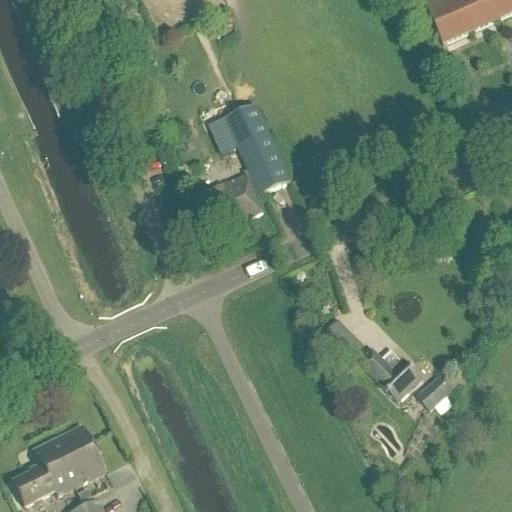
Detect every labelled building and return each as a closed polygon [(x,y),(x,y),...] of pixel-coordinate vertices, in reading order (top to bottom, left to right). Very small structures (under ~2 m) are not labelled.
[(511,0),(408,0),(420,25),(429,20),(443,53),(511,22),(511,0)] [(177,222),(190,249),(208,242),(209,245),(262,221),(256,206),(286,192),(252,112),(207,133),(219,161),(234,153),(246,180),(209,197),(212,203),(195,211),(196,214),(177,222)] [(363,354),(338,328),(322,344),(347,369),(363,354)] [(379,389),(398,408),(422,384),(403,365),(402,366),(391,354),(382,363),(372,354),(359,367),(380,388),(379,389)] [(413,402),(427,417),(447,398),(434,383),(413,402)] [(7,487),(18,511),(49,496),(53,503),(102,480),(78,431),(28,456),(35,469),(24,474),(25,478),(7,487)]
